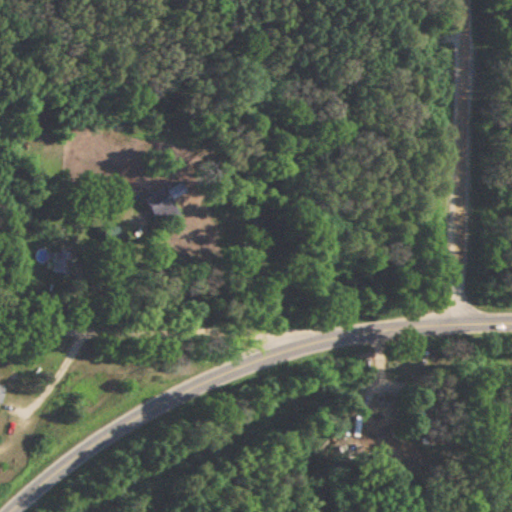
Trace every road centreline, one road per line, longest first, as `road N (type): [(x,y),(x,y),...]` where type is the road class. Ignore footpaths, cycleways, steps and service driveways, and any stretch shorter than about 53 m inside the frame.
road 1 (tertiary): [(353,323),(151,402),(65,457),(6,511)]
road 2 (residential): [(0,318),(41,325),(353,323)]
road 3 (residential): [(458,315),(455,0)]
road 4 (tertiary): [(353,323),(511,314)]
